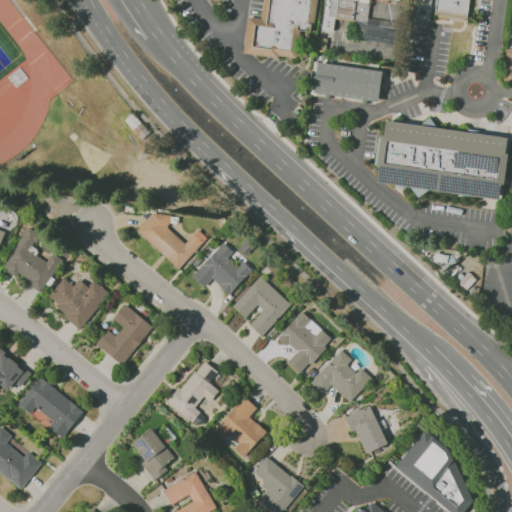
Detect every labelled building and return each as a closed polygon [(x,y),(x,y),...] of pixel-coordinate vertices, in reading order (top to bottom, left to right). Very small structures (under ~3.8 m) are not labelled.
[(320,0),(313,57),(246,47),(251,20),(263,22),(266,0),(320,0)] [(367,22),(369,0),(328,0),(325,0),(324,0),(321,29),(333,31),(334,18),(367,22)] [(466,19),(468,0),(436,0),(434,14),(466,19)] [(384,71),(380,103),(315,93),(320,63),(384,71)] [(510,138),(508,154),(510,154),(506,185),(503,185),(502,200),(381,182),(382,167),(379,167),(384,136),(386,136),(389,121),(510,138)] [(169,221),(155,209),(136,230),(179,269),(207,237),(197,229),(185,243),(165,226),(169,221)] [(30,228),(68,254),(41,293),(3,266),(30,228)] [(204,286),(212,278),(229,294),(252,270),(242,260),(236,267),(227,258),(233,251),(222,242),(191,274),(204,286)] [(48,297),(81,263),(113,294),(80,328),(48,297)] [(249,324),(262,336),(291,304),(260,276),(232,306),(245,318),(257,305),(262,310),(249,324)] [(125,305),(155,328),(124,367),(94,343),(108,326),(117,333),(122,327),(113,319),(125,305)] [(332,339),(301,310),(278,336),(295,352),(287,360),(301,373),(332,339)] [(0,385),(7,391),(14,382),(19,386),(30,372),(0,348),(0,385)] [(310,382),(322,394),(331,385),(349,402),(372,378),(360,367),(355,372),(346,364),(352,359),(341,349),(310,382)] [(168,403),(192,421),(200,412),(195,407),(203,396),(210,401),(219,390),(209,383),(218,371),(202,359),(168,403)] [(63,438),(84,410),(39,376),(18,404),(31,414),(35,408),(53,421),(48,427),(63,438)] [(257,407),(243,396),(213,431),(224,439),(229,433),(239,441),(233,448),(244,457),(266,431),(249,416),(257,407)] [(344,416),(351,431),(355,429),(366,453),(387,444),(370,405),(344,416)] [(0,473),(21,489),(41,462),(27,451),(23,456),(6,443),(11,435),(0,426),(0,473)] [(131,443),(145,459),(140,463),(154,480),(168,469),(164,465),(174,457),(151,427),(131,443)] [(464,511),(452,511),(396,466),(426,429),(435,437),(450,449),(474,499),(464,511)] [(282,511),(303,483),(264,456),(252,474),(268,486),(256,503),(269,511),(282,511)] [(207,511),(216,508),(195,471),(163,489),(171,504),(189,494),(192,501),(175,510),(175,511),(207,511)] [(356,511),(360,507),(365,511),(373,502),(385,511),(356,511)]
